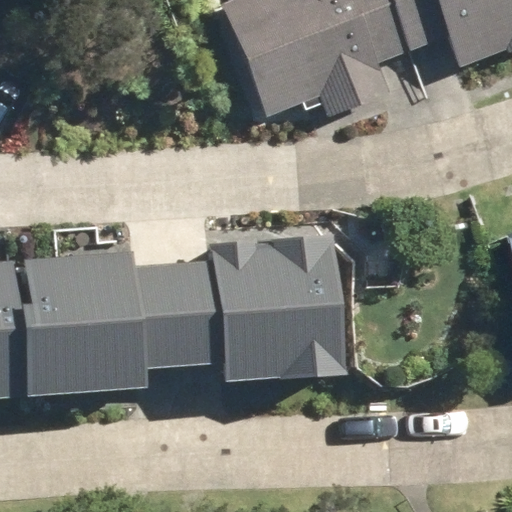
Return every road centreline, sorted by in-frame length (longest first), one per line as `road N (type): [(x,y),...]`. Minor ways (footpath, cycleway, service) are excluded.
road 1 (residential): [(511,136),(342,170),(138,188),(0,187)]
road 2 (residential): [(511,433),(0,470)]
